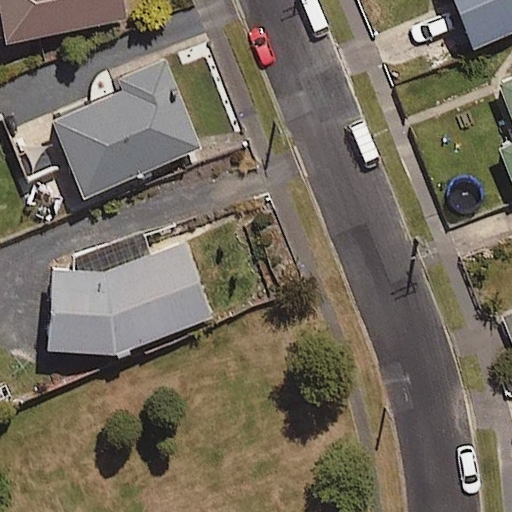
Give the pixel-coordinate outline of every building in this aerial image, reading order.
[(122,0),(0,0),(0,10),(5,40),(126,19),(122,0)] [(511,0),(450,0),(467,41),(511,22),(511,0)] [(76,190),(196,142),(160,53),(109,73),(114,86),(45,114),(76,190)] [(510,190),(511,188),(511,79),(497,86),(511,122),(511,135),(492,143),(510,190)] [(112,346),(206,313),(181,244),(95,268),(44,268),(43,340),(112,346)]
